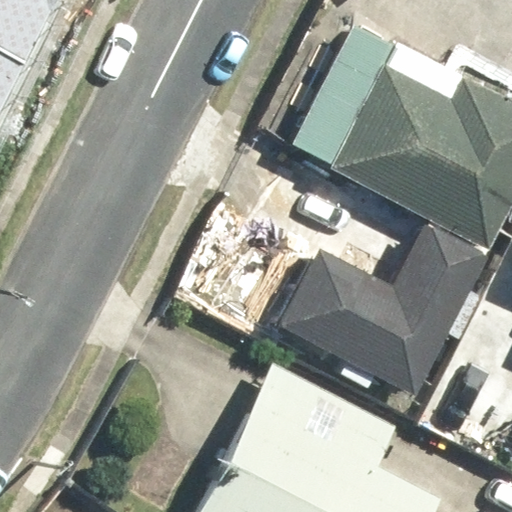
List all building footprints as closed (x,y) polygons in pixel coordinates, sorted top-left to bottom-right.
[(0,0),(0,113),(56,0),(0,0)] [(376,69),(312,166),(463,266),(511,191),(511,123),(439,76),(423,100),(376,69)] [(406,393),(463,266),(398,238),(374,290),(238,230),(205,305),(406,393)] [(511,323),(477,307),(428,415),(473,436),(487,406),(511,417),(511,323)] [(250,369),(177,511),(420,511),(349,476),(373,430),(250,369)]
